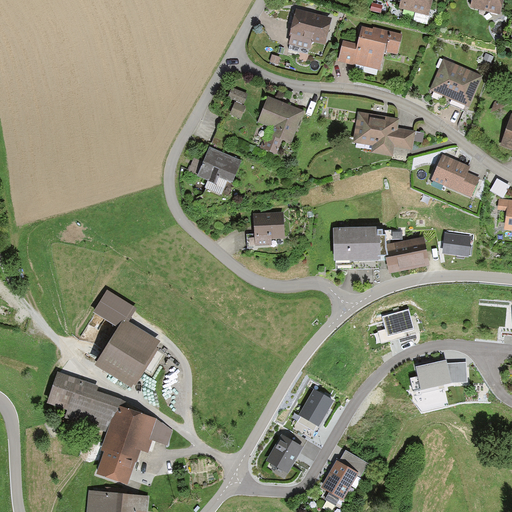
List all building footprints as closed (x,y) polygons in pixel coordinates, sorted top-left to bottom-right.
[(400,0),(399,8),(430,16),(433,0),(400,0)] [(472,0),(470,8),(500,16),(504,0),(472,0)] [(372,3),(371,11),(381,13),(383,5),(372,3)] [(332,19),(296,9),(289,35),(291,36),(288,44),(310,50),(313,41),(325,45),(332,19)] [(358,44),(344,41),(339,63),(355,66),(356,64),(381,70),(385,51),(397,54),(402,34),(374,28),(374,30),(362,28),(358,44)] [(494,56),(486,53),(483,59),(491,63),(494,56)] [(483,76),(443,58),(429,90),(470,107),(483,76)] [(233,88),(231,95),(237,98),(232,112),(242,116),(250,94),(233,88)] [(308,112),(268,97),(258,124),(278,131),(270,151),(291,158),(308,112)] [(399,119),(359,112),(353,141),(373,145),(371,152),(392,156),(394,146),(412,150),(414,141),(416,131),(397,128),(399,119)] [(511,114),(501,145),(511,148),(511,114)] [(425,133),(416,131),(414,141),(423,142),(425,133)] [(244,160),(211,148),(205,163),(193,158),(187,173),(233,191),(244,160)] [(471,166),(443,153),(431,180),(471,198),(481,178),(468,172),(471,166)] [(497,178),(490,190),(503,198),(510,186),(497,178)] [(511,199),(499,198),(497,209),(506,210),(504,229),(511,230),(511,199)] [(253,234),(247,235),(248,248),(272,247),(271,239),(285,239),(284,213),(252,214),(253,234)] [(384,227),(333,228),(334,260),(336,260),(335,269),(378,269),(378,259),(381,258),(381,255),(386,254),(386,235),(383,236),(384,227)] [(473,236),(445,232),(444,242),(442,253),(470,257),(473,236)] [(425,237),(388,243),(392,273),(430,267),(425,237)] [(138,308),(107,289),(93,313),(119,328),(95,367),(133,390),(146,368),(151,371),(163,352),(157,348),(162,341),(129,322),(138,308)] [(408,311),(383,318),(386,328),(378,331),(381,342),(414,333),(408,311)] [(446,362),(416,369),(422,393),(452,387),(452,385),(468,383),(467,363),(447,365),(446,362)] [(117,406),(125,409),(127,402),(97,391),(98,386),(58,372),(48,402),(69,409),(66,418),(108,433),(117,406)] [(334,401),(314,390),(299,416),(301,417),(298,422),(313,431),(317,425),(319,427),(327,413),(334,401)] [(125,409),(117,406),(108,433),(101,451),(104,452),(97,472),(128,485),(140,452),(147,455),(153,440),(167,445),(173,430),(156,419),(125,409)] [(304,446),(282,434),(267,462),(289,475),(304,446)] [(356,473),(337,462),(323,487),(343,498),(356,473)] [(331,508),(338,496),(329,491),(322,504),(331,508)] [(147,511),(149,497),(89,492),(87,511),(147,511)]
